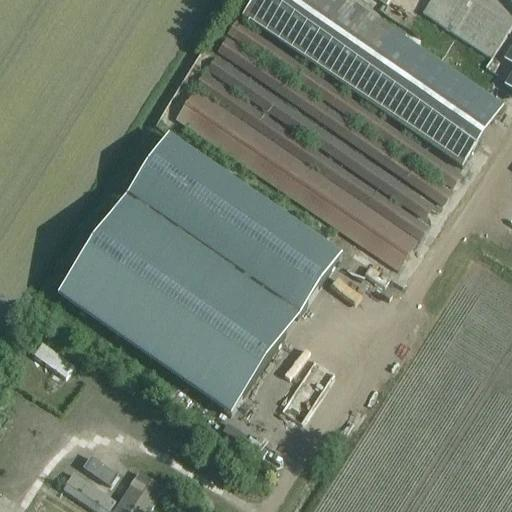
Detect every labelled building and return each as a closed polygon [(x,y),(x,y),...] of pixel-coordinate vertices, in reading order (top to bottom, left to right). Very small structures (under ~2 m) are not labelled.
[(254,0),(216,57),(170,123),(391,275),(436,209),(503,113),(338,0),(254,0)] [(372,0),(388,10),(393,0),(372,0)] [(511,28),(511,23),(475,0),(434,0),(422,18),(490,62),(511,28)] [(167,141),(124,203),(298,323),(341,261),(167,141)] [(124,203),(56,302),(230,422),(298,323),(124,203)] [(313,433),(323,437),(333,416),(323,411),(313,433)] [(153,511),(165,495),(139,478),(119,509),(73,478),(62,495),(87,511),(153,511)]
